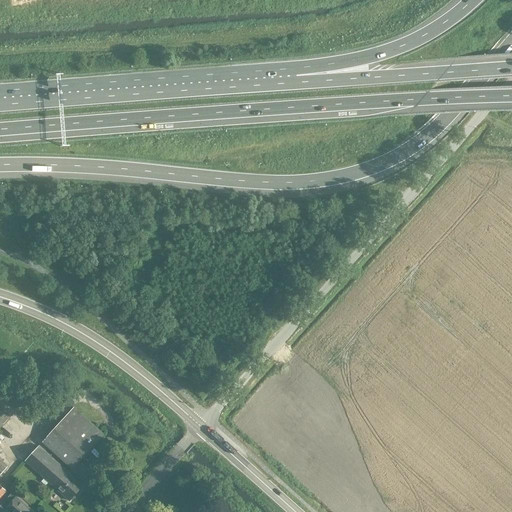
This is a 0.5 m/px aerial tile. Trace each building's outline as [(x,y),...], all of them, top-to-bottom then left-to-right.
[(0,427),(10,417),(0,408),(0,427)] [(41,442),(42,442),(39,445),(51,455),(53,453),(72,469),(103,435),(73,408),(41,442)] [(49,457),(51,455),(39,445),(25,461),(69,500),(80,489),(76,486),(78,483),(49,457)] [(0,474),(8,466),(0,458),(0,474)] [(32,511),(16,497),(4,510),(7,511),(32,511)]
